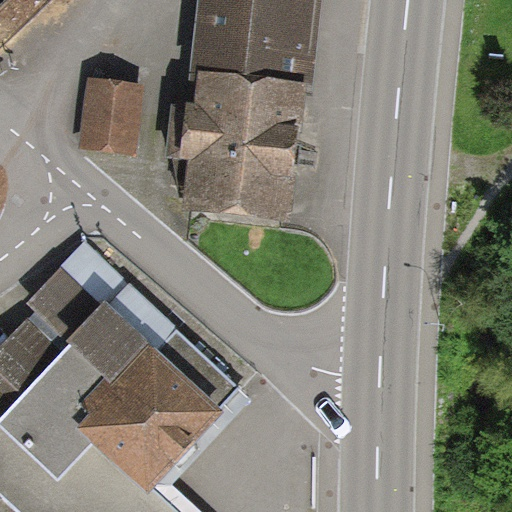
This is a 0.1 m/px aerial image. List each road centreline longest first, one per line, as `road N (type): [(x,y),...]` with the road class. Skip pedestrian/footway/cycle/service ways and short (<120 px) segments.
road 1 (primary): [(409,0),(381,378)]
road 2 (residential): [(381,378),(301,366),(78,186)]
road 3 (primary): [(381,378),(380,511)]
